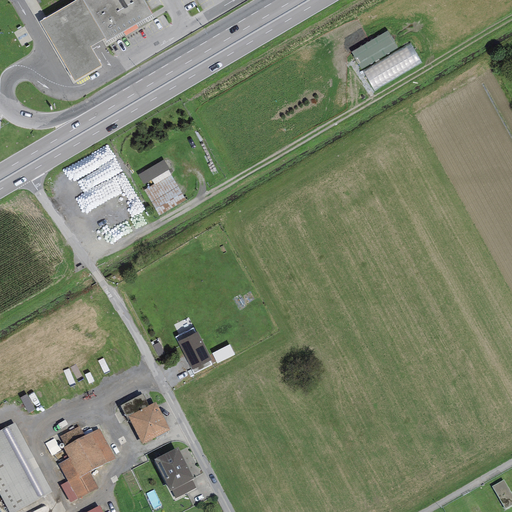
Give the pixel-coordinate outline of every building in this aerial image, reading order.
[(105,39),(82,0),(76,0),(39,21),(74,81),(102,65),(91,47),(105,39)] [(82,0),(105,39),(106,42),(152,15),(143,0),(82,0)] [(301,73),(261,93),(269,108),(309,89),(301,73)] [(85,171),(115,158),(110,146),(80,159),(85,171)] [(138,174),(161,214),(187,199),(164,159),(138,174)] [(193,328),(175,337),(178,342),(195,333),(193,328)] [(197,332),(195,333),(178,342),(192,370),(194,374),(211,365),(209,361),(211,360),(197,332)] [(159,342),(153,345),(159,359),(165,356),(159,342)] [(230,344),(212,353),(217,364),(235,355),(230,344)] [(128,416),(148,406),(142,394),(120,405),(128,421),(130,420),(128,416)] [(148,406),(128,416),(130,420),(142,444),(170,430),(155,402),(148,406)] [(15,423),(0,431),(0,489),(1,491),(0,491),(0,494),(9,511),(17,511),(52,493),(15,423)] [(79,426),(60,436),(66,447),(64,448),(69,458),(58,464),(68,481),(61,485),(71,504),(98,489),(89,472),(114,458),(99,429),(84,436),(79,426)] [(177,448),(154,459),(170,491),(172,491),(192,480),(194,479),(177,448)] [(196,489),(192,480),(172,491),(176,499),(196,489)] [(511,494),(504,480),(492,486),(506,509),(511,505),(511,494)]
